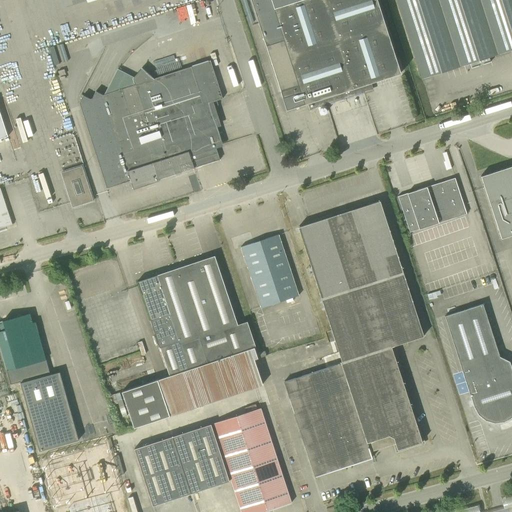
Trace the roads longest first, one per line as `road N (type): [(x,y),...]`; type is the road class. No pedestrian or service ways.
road 1 (unclassified): [(0,269),(287,184)]
road 2 (unclassified): [(287,184),(511,109)]
road 3 (unclassified): [(287,184),(225,0)]
road 4 (unclassified): [(375,511),(511,472)]
road 5 (unknown): [(458,128),(498,245),(511,243)]
